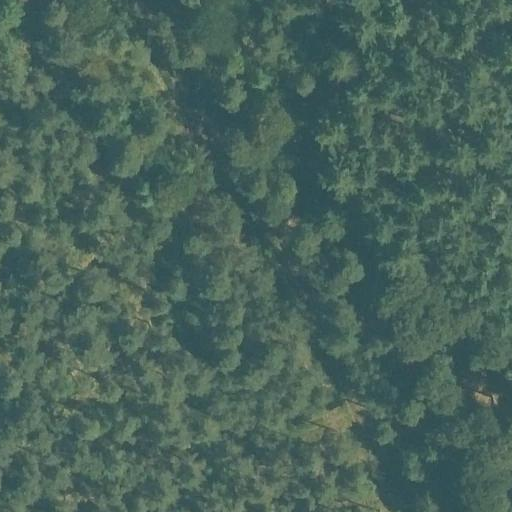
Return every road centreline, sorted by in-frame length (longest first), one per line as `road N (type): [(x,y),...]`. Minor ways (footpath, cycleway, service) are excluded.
road 1 (track): [(139,0),(417,511)]
road 2 (track): [(159,36),(0,107)]
